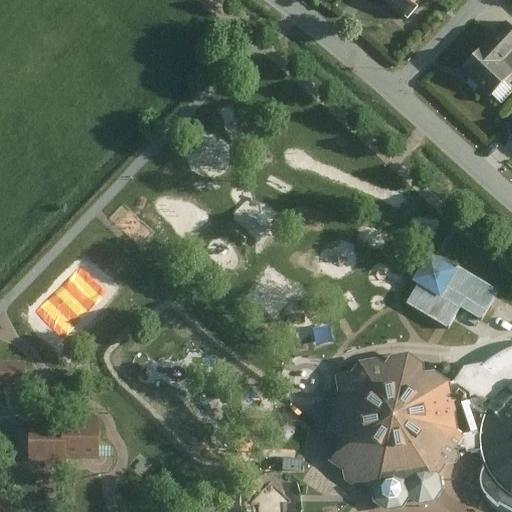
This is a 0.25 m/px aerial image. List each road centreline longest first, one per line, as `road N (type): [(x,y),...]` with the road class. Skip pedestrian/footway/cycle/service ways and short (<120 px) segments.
road 1 (residential): [(391,92),(511,201)]
road 2 (residential): [(277,0),(391,92)]
road 3 (residential): [(391,92),(480,0)]
